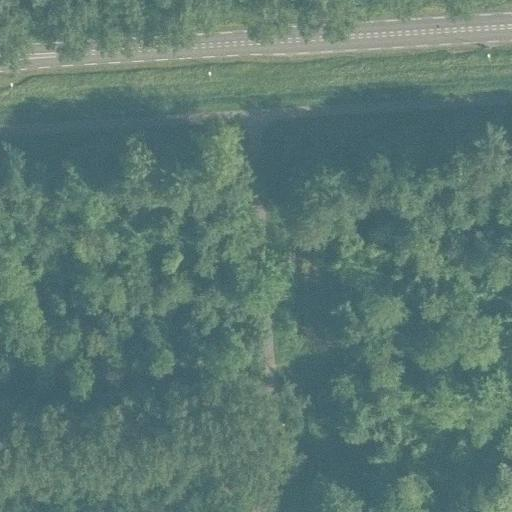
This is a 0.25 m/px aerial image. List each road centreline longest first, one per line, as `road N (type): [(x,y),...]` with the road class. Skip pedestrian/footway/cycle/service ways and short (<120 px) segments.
road 1 (tertiary): [(185,57),(511,37)]
road 2 (unknown): [(0,241),(263,228)]
road 3 (tertiary): [(0,76),(185,57)]
road 4 (tertiary): [(185,57),(0,60)]
